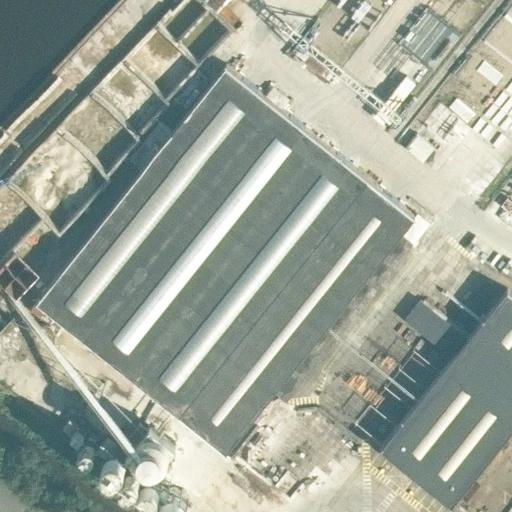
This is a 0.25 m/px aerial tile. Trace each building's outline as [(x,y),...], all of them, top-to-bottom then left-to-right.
[(235,0),(174,0),(173,2),(191,22),(195,18),(214,38),(244,10),(235,0)] [(142,167),(37,298),(226,449),(274,389),(287,400),(414,242),(401,231),(415,214),(226,62),(172,129),(161,120),(131,159),(142,167)] [(0,315),(17,315),(5,304),(5,286),(0,286),(0,264),(15,248),(3,238),(21,218),(21,210),(36,209),(46,198),(53,198),(53,188),(27,165),(15,165),(0,181),(0,315)] [(26,255),(44,231),(36,225),(18,248),(26,255)] [(381,445),(453,502),(511,427),(511,291),(507,287),(381,445)]
